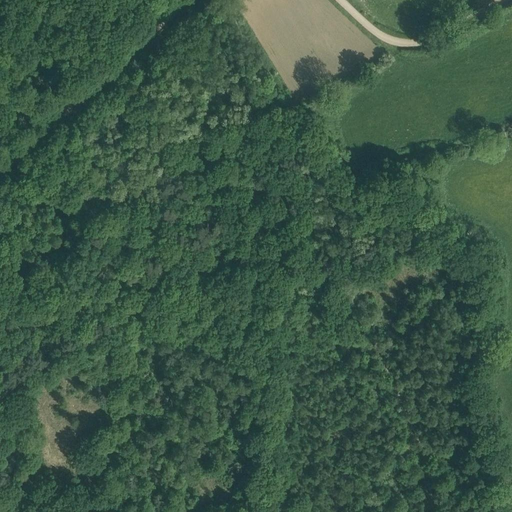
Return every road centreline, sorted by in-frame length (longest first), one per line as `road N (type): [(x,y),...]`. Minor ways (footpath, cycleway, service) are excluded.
road 1 (track): [(185,0),(0,172)]
road 2 (track): [(502,0),(448,32),(413,40),(382,35),(341,0)]
